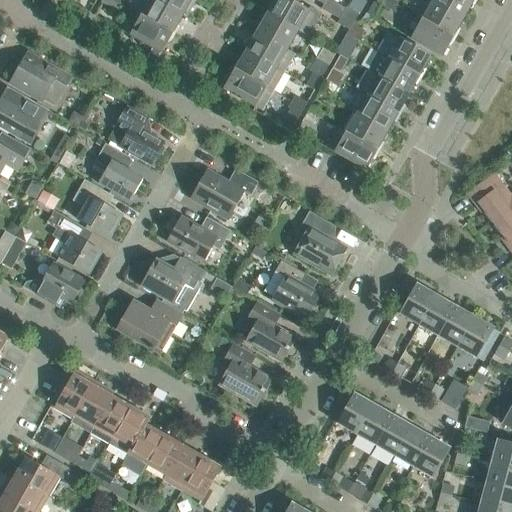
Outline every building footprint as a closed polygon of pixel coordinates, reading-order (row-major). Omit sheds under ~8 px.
[(113,9),(117,2),(112,0),(101,0),(101,1),(113,9)] [(183,14),(158,0),(144,0),(137,13),(172,33),(183,14)] [(158,0),(183,14),(186,16),(195,0),(158,0)] [(309,11),(288,0),(274,0),(267,13),(298,30),(309,37),(322,15),(310,9),(309,11)] [(325,0),(323,4),(321,9),(327,12),(339,19),(343,13),(345,9),(330,0),(325,0)] [(393,12),(397,5),(387,0),(383,0),(381,5),(393,12)] [(463,18),(473,0),(432,0),(432,1),(463,18)] [(452,37),(463,18),(432,1),(422,19),(452,37)] [(345,9),(343,13),(355,20),(359,14),(346,7),(345,9)] [(160,53),(172,33),(137,13),(126,33),(160,53)] [(298,30),(267,13),(256,32),(287,49),(298,30)] [(343,13),(339,19),(351,26),(355,20),(343,13)] [(372,18),(373,17),(366,13),(361,22),(362,23),(372,18)] [(411,39),(441,56),(452,37),(422,19),(411,39)] [(359,41),(362,35),(350,28),(346,34),(359,41)] [(256,32),(245,51),(283,72),(294,53),(287,49),(256,32)] [(348,60),(359,41),(346,34),(336,53),(340,55),(344,58),(348,60)] [(399,38),(388,58),(419,75),(430,56),(399,38)] [(324,45),(313,64),(325,71),(336,52),(325,45),(325,46),(324,45)] [(232,68),(234,70),(272,91),(283,72),(245,51),(236,67),(232,68)] [(408,94),(419,75),(388,58),(380,53),(369,72),(378,77),(408,94)] [(341,81),(344,75),(337,71),(344,58),(340,55),(329,74),(341,81)] [(147,57),(144,62),(152,67),(155,62),(147,57)] [(22,62),(10,84),(42,102),(44,98),(55,105),(72,76),(45,61),(39,72),(22,62)] [(316,87),(325,71),(313,64),(309,71),(313,74),(308,83),(316,87)] [(220,87),(254,107),(261,111),(272,91),(234,70),(232,69),(232,68),(220,87)] [(341,81),(329,74),(325,81),(337,88),(341,81)] [(397,113),(408,94),(378,77),(367,95),(397,113)] [(358,90),(347,109),(356,114),(387,132),(397,113),(367,95),(358,90)] [(295,96),(291,102),(303,109),(307,103),(295,96)] [(0,100),(0,127),(20,139),(30,144),(37,131),(48,112),(24,98),(18,109),(1,99),(0,100)] [(303,109),(291,102),(288,108),(300,115),(303,109)] [(311,106),(307,112),(319,119),(323,113),(311,106)] [(126,108),(107,140),(150,165),(156,154),(161,155),(164,148),(162,145),(163,142),(141,130),(146,120),(126,108)] [(319,119),(307,112),(304,118),(316,125),(319,119)] [(83,118),(74,113),(69,122),(78,127),(83,118)] [(356,114),(345,133),(376,150),(387,132),(356,114)] [(85,131),(89,125),(82,122),(78,127),(85,131)] [(365,170),(376,150),(345,133),(337,128),(326,148),(365,170)] [(27,153),(30,149),(7,136),(1,147),(0,145),(0,172),(5,165),(17,172),(27,153)] [(102,148),(105,144),(97,139),(95,144),(102,148)] [(131,158),(105,144),(102,148),(95,162),(107,169),(98,184),(128,201),(131,194),(133,195),(142,179),(125,169),(131,158)] [(53,160),(57,163),(63,153),(59,150),(53,160)] [(66,155),(61,163),(70,168),(74,160),(66,155)] [(207,171),(191,198),(227,219),(243,192),(250,196),(258,183),(235,170),(228,183),(207,171)] [(494,223),(511,209),(511,195),(509,195),(493,174),(467,194),(481,213),(484,210),(494,223)] [(0,200),(9,185),(0,180),(0,200)] [(104,205),(109,194),(84,180),(72,201),(84,208),(78,220),(109,238),(122,215),(104,205)] [(511,209),(494,223),(503,236),(501,238),(511,253),(511,209)] [(46,225),(55,230),(51,238),(63,244),(57,257),(88,274),(101,252),(83,242),(88,231),(63,217),(54,211),(46,225)] [(294,254),(330,275),(345,249),(328,239),(335,226),(309,212),(300,227),(307,231),(294,254)] [(180,217),(167,241),(203,262),(212,246),(219,250),(230,231),(206,217),(200,228),(180,217)] [(21,228),(11,222),(5,232),(15,238),(21,228)] [(21,228),(15,238),(25,244),(31,233),(21,228)] [(5,232),(0,239),(0,264),(15,238),(5,232)] [(25,244),(15,238),(0,264),(11,270),(26,244),(25,244)] [(173,270),(156,260),(141,286),(172,304),(184,284),(194,290),(204,273),(180,259),(173,270)] [(274,296),(272,300),(305,319),(319,295),(309,290),(314,280),(281,260),(264,290),(274,296)] [(23,288),(55,306),(60,298),(64,300),(71,304),(84,281),(53,263),(42,283),(37,280),(26,282),(23,288)] [(216,279),(213,284),(210,290),(213,291),(213,293),(212,295),(221,300),(222,298),(224,298),(226,298),(231,288),(216,279)] [(243,295),(248,286),(237,279),(231,288),(243,295)] [(416,284),(399,314),(419,325),(436,295),(416,284)] [(454,306),(436,295),(419,325),(437,336),(454,306)] [(133,301),(116,330),(160,354),(182,314),(156,300),(150,311),(133,301)] [(280,362),(295,337),(273,325),(279,315),(257,302),(247,320),(255,325),(245,342),(280,362)] [(437,336),(456,347),(473,317),(454,306),(437,336)] [(493,328),(473,317),(456,347),(476,358),(492,329),(493,328)] [(500,334),(492,329),(476,358),(483,362),(500,334)] [(0,332),(0,351),(8,337),(0,332)] [(229,342),(215,334),(210,343),(224,351),(229,342)] [(511,342),(503,338),(499,346),(509,352),(511,346),(511,342)] [(255,406),(271,379),(248,366),(254,356),(233,344),(223,362),(229,366),(219,386),(255,406)] [(509,352),(499,346),(493,356),(504,362),(509,352)] [(381,356),(373,351),(368,359),(377,364),(381,356)] [(391,374),(397,364),(388,359),(382,369),(391,374)] [(406,369),(397,364),(391,374),(400,379),(406,369)] [(73,419),(75,415),(92,385),(95,381),(75,370),(54,408),(73,419)] [(487,379),(477,374),(473,381),(483,387),(487,379)] [(428,395),(434,385),(426,380),(420,391),(428,395)] [(75,415),(73,419),(72,421),(91,432),(94,426),(111,396),(114,391),(95,381),(92,385),(75,415)] [(473,381),(468,389),(478,395),(483,387),(473,381)] [(441,403),(456,411),(466,392),(452,384),(441,403)] [(444,390),(434,385),(428,395),(438,401),(444,390)] [(337,423),(356,435),(373,405),(354,393),(337,423)] [(94,426),(95,426),(113,436),(130,406),(111,396),(94,426)] [(356,435),(375,445),(392,415),(373,405),(356,435)] [(113,436),(130,447),(132,447),(145,424),(146,425),(150,418),(130,406),(113,436)] [(511,406),(502,424),(511,429),(511,406)] [(375,445),(394,456),(411,426),(392,415),(375,445)] [(466,427),(486,433),(490,421),(469,416),(466,427)] [(146,425),(145,424),(132,447),(130,447),(127,454),(146,465),(163,435),(146,425)] [(394,456),(412,467),(430,437),(411,426),(394,456)] [(39,445),(53,453),(61,438),(48,431),(39,445)] [(146,465),(164,475),(165,476),(182,446),(163,435),(146,465)] [(449,448),(430,437),(412,467),(432,478),(449,448)] [(511,443),(497,440),(491,462),(511,467),(511,443)] [(459,444),(457,453),(468,456),(470,447),(459,444)] [(201,456),(182,446),(165,476),(163,480),(181,490),(201,456)] [(63,459),(72,464),(77,456),(68,451),(63,459)] [(466,464),(468,456),(457,453),(455,462),(466,464)] [(13,478),(47,497),(58,478),(62,480),(69,468),(46,455),(40,466),(25,457),(13,478)] [(77,456),(72,464),(82,470),(87,462),(77,456)] [(221,467),(201,456),(181,490),(200,501),(198,504),(211,511),(224,490),(212,482),(221,467)] [(511,467),(491,462),(485,483),(511,489),(511,467)] [(320,478),(328,483),(334,473),(326,468),(320,478)] [(334,473),(328,483),(338,489),(344,478),(334,473)] [(360,474),(356,481),(364,486),(368,479),(360,474)] [(107,490),(111,482),(102,477),(98,485),(107,490)] [(7,481),(0,493),(0,494),(3,496),(31,511),(38,511),(47,497),(13,478),(11,483),(7,481)] [(121,488),(111,482),(107,490),(116,496),(121,488)] [(440,493),(451,497),(454,487),(442,483),(440,493)] [(511,511),(511,489),(485,483),(480,504),(511,511)] [(357,500),(366,504),(372,494),(363,489),(357,500)] [(449,506),(451,497),(440,493),(437,503),(449,506)] [(31,511),(3,496),(0,494),(0,511),(31,511)] [(382,500),(372,494),(366,504),(376,510),(382,500)] [(135,507),(144,511),(149,504),(140,499),(135,507)] [(306,511),(291,503),(285,511),(306,511)]
